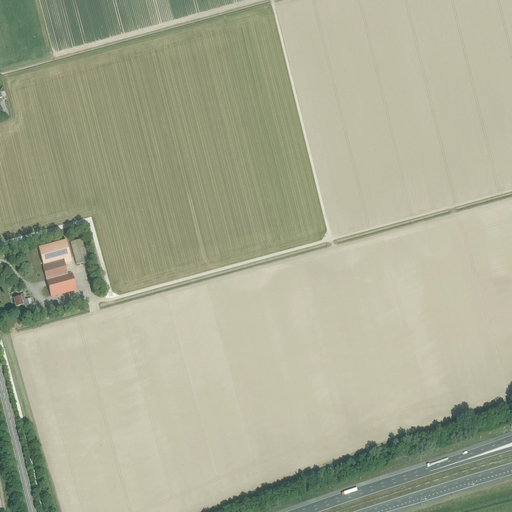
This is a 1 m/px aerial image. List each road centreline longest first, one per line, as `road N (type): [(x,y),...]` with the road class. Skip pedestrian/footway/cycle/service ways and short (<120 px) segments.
road 1 (track): [(85,293),(108,300),(333,238)]
road 2 (track): [(330,239),(271,0)]
road 3 (track): [(511,190),(333,238)]
road 4 (track): [(0,244),(89,219),(112,299)]
road 5 (motorway): [(366,511),(509,467)]
road 6 (secondary): [(32,511),(0,380)]
road 7 (motorway): [(511,438),(385,484)]
road 8 (motorway): [(511,448),(385,484)]
